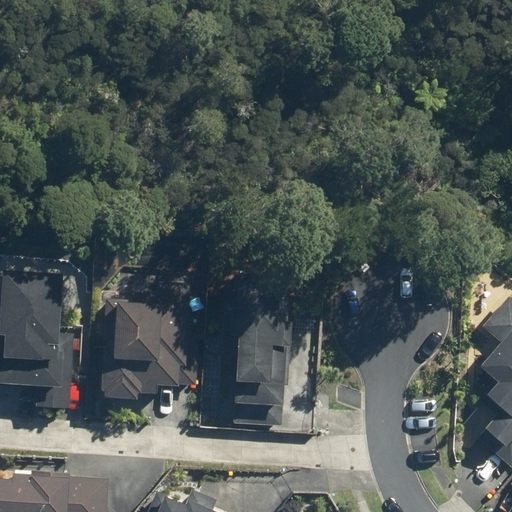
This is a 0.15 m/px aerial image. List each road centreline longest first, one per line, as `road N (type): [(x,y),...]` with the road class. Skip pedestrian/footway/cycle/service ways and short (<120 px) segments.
road 1 (residential): [(391,460),(0,432)]
road 2 (residential): [(382,312),(391,460)]
